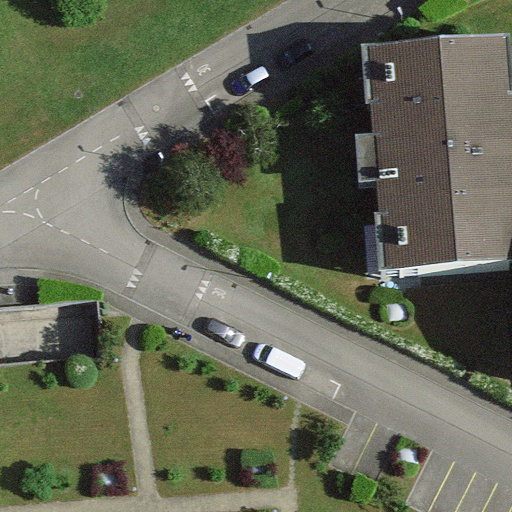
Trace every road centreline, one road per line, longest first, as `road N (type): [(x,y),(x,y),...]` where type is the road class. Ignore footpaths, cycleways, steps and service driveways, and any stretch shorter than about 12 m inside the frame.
road 1 (residential): [(39,203),(511,443)]
road 2 (residential): [(39,203),(378,0)]
